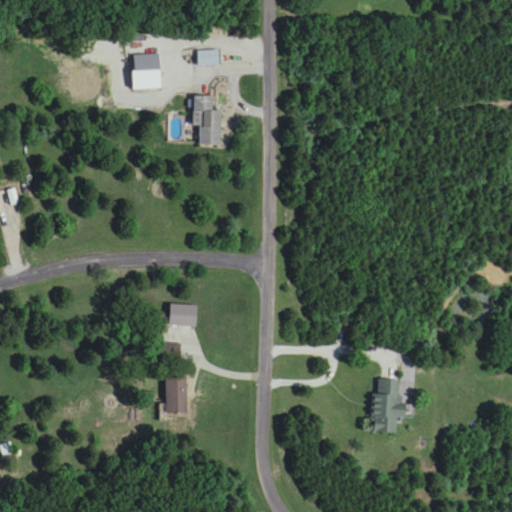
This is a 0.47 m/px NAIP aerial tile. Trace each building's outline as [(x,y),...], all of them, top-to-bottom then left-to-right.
[(219,50),(197,50),(197,65),(219,65),(219,50)] [(133,55),(133,71),(159,71),(159,54),(133,55)] [(221,110),(213,110),(213,95),(196,95),(196,145),(221,145),(221,110)] [(165,404),(161,404),(161,420),(175,420),(175,414),(186,414),(186,377),(165,377),(165,404)] [(373,394),(372,433),(395,433),(396,418),(403,418),(403,396),(398,395),(398,380),(379,380),(379,394),(373,394)]
